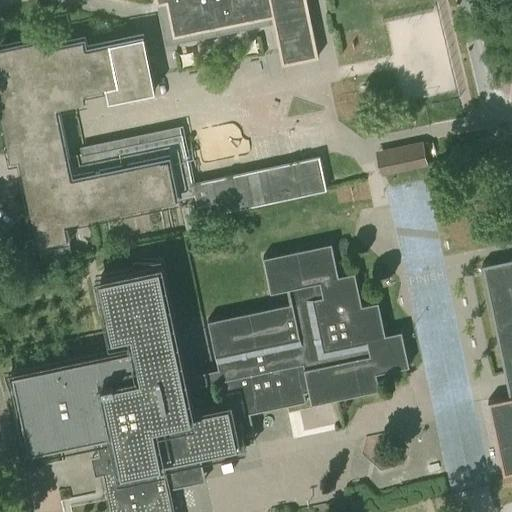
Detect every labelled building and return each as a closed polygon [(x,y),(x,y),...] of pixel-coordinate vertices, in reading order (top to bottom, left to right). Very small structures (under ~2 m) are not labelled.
[(157,0),(158,2),(166,1),(174,36),(273,15),(283,62),(319,55),(307,0),(157,0)] [(67,154),(66,146),(57,104),(86,98),(84,89),(107,84),(109,98),(156,89),(153,75),(145,33),(86,45),(84,36),(56,42),(54,33),(0,44),(0,99),(0,100),(0,99),(0,108),(2,111),(3,114),(2,117),(3,123),(5,126),(5,129),(5,131),(6,137),(8,140),(9,143),(7,146),(8,152),(11,154),(11,157),(29,153),(30,159),(31,165),(27,166),(23,169),(38,240),(68,234),(65,219),(195,192),(183,132),(83,153),(83,151),(67,154)] [(402,146),(376,152),(381,172),(407,166),(402,146)] [(319,156),(267,167),(273,198),(326,188),(319,156)] [(267,167),(212,178),(219,210),(273,198),(267,167)] [(101,274),(109,312),(114,333),(133,329),(136,346),(14,371),(18,389),(20,398),(30,448),(59,442),(96,434),(109,498),(112,511),(172,511),(165,479),(203,471),(199,452),(237,444),(229,406),(304,390),(298,360),(238,373),(237,365),(301,352),(309,390),(326,386),(328,398),(336,396),(338,396),(379,387),(375,370),(408,363),(401,329),(385,333),(378,300),(361,303),(354,270),(338,274),(331,241),(264,255),(271,289),(288,286),(291,301),(209,319),(219,368),(183,375),(159,262),(101,274)] [(511,256),(482,263),(505,373),(510,395),(488,399),(504,472),(511,470),(511,256)]
